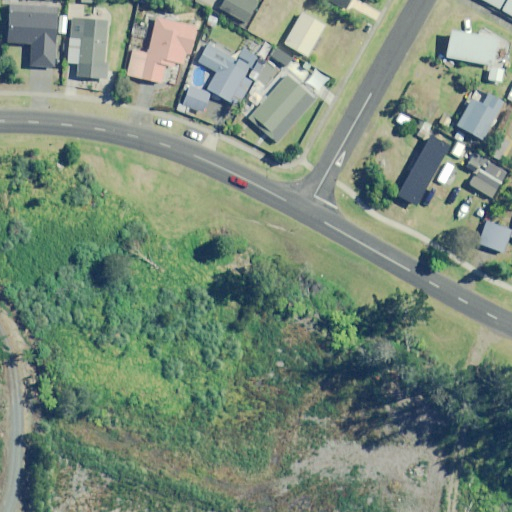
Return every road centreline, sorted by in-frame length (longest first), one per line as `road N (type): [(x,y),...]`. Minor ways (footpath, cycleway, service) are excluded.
road 1 (tertiary): [(304,212),(165,145),(101,130),(0,123)]
road 2 (residential): [(304,212),(420,0)]
road 3 (tertiary): [(511,326),(304,212)]
